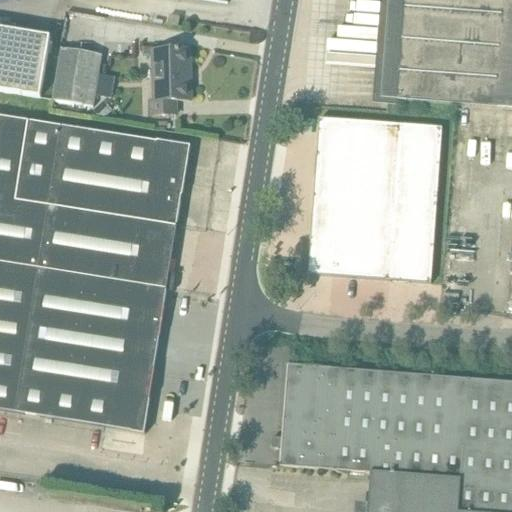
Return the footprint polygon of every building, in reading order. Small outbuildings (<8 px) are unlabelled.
[(511,0),(405,0),(398,102),(511,110),(511,0)] [(0,92),(41,99),(51,39),(0,30),(0,92)] [(62,51),(54,103),(94,109),(102,57),(62,51)] [(150,117),(156,117),(176,116),(176,102),(191,102),(190,51),(154,51),(155,103),(150,103),(150,117)] [(191,148),(0,118),(0,412),(145,436),(191,148)] [(443,130),(320,121),(309,276),(432,285),(443,130)] [(511,511),(511,383),(288,366),(283,439),(273,439),(273,444),(277,450),(282,450),(281,468),(371,475),(368,511),(511,511)]
